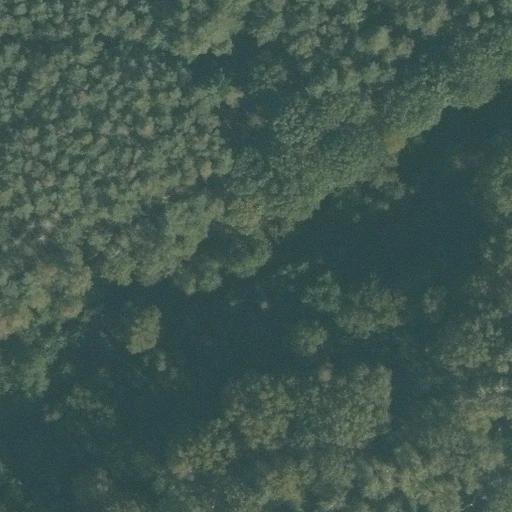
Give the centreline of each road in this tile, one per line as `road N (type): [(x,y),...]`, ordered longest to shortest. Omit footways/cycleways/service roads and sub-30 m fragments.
road 1 (track): [(0,430),(86,366),(511,161)]
road 2 (track): [(0,274),(511,12)]
